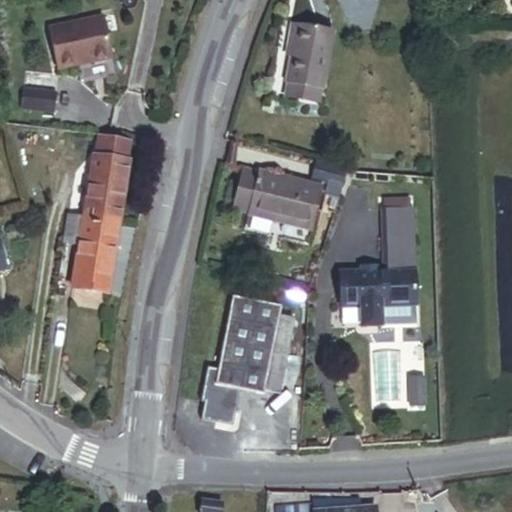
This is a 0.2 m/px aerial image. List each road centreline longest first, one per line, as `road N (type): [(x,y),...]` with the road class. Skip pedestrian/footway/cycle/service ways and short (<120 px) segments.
road 1 (tertiary): [(140,467),(153,321),(206,84),(235,0)]
road 2 (residential): [(140,467),(376,472),(511,455)]
road 3 (residential): [(0,404),(86,454),(140,467)]
